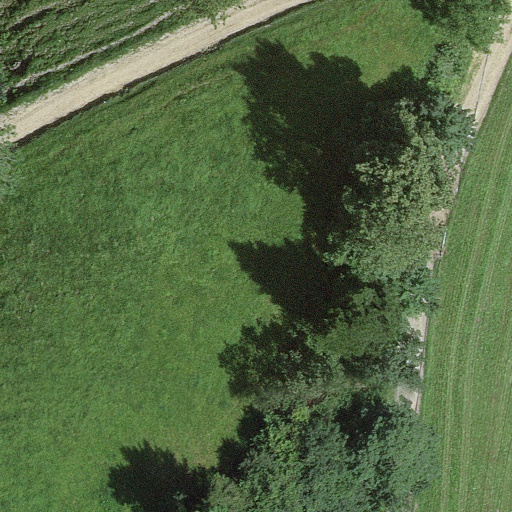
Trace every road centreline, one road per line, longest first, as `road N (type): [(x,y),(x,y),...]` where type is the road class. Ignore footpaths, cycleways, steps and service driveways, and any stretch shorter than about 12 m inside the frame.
road 1 (track): [(511,4),(451,142),(429,246),(401,511)]
road 2 (track): [(0,139),(290,0)]
